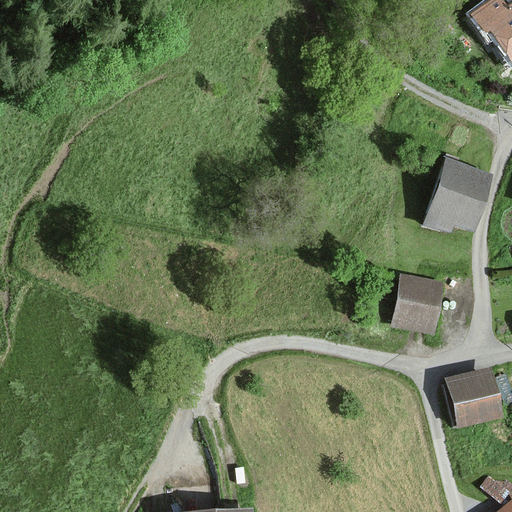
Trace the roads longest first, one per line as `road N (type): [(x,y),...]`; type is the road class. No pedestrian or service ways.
road 1 (unclassified): [(428,370),(298,342),(243,350),(198,389),(147,481)]
road 2 (track): [(511,130),(388,64),(354,37),(329,0)]
road 3 (unclassified): [(487,359),(481,237),(511,138)]
road 4 (unclassified): [(455,511),(428,370)]
